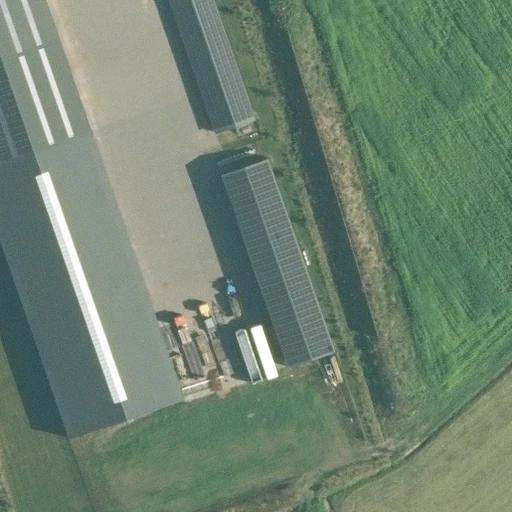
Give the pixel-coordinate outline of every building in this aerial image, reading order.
[(0,0),(0,157),(87,128),(42,0),(0,0)] [(169,0),(181,32),(188,29),(222,130),(216,132),(216,133),(253,120),(254,120),(254,119),(253,119),(211,0),(169,0)] [(267,157),(221,173),(222,175),(227,173),(238,205),(279,191),(267,157)] [(279,191),(238,205),(249,236),(290,222),(279,191)] [(290,222),(249,236),(260,268),(301,254),(290,222)] [(301,254),(260,268),(271,300),(312,286),(301,254)] [(312,286),(271,300),(282,331),(323,317),(312,286)] [(323,317),(282,331),(293,362),(287,364),(288,367),(334,351),(323,317)]
